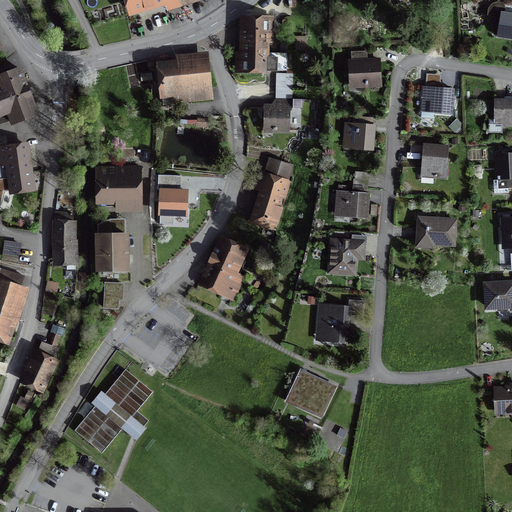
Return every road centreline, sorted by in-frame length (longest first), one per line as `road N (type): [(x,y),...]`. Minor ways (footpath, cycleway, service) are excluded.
road 1 (residential): [(203,30),(233,117),(229,196),(204,242),(128,319),(79,388),(7,511)]
road 2 (residential): [(511,77),(420,61),(400,70),(375,362),(392,380),(511,366)]
road 3 (residential): [(0,409),(29,324),(55,160),(58,64)]
